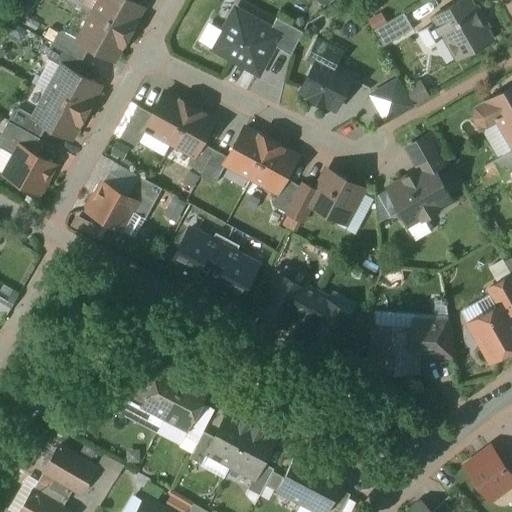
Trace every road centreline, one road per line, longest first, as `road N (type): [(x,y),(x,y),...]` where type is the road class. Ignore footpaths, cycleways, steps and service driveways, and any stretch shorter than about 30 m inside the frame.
road 1 (residential): [(41,223),(321,381)]
road 2 (residential): [(142,50),(359,153)]
road 3 (residential): [(41,223),(142,50)]
